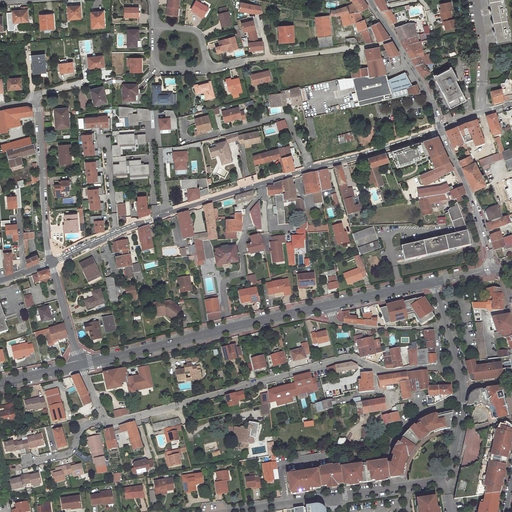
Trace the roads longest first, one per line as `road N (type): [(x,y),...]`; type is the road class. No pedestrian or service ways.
road 1 (residential): [(456,364),(380,373),(351,356),(104,419)]
road 2 (residential): [(157,216),(439,128)]
road 3 (residential): [(330,304),(80,364)]
road 4 (residential): [(331,496),(442,476),(452,464),(463,404),(456,364)]
road 5 (residential): [(52,262),(35,98)]
road 6 (tertiary): [(439,128),(494,268)]
road 7 (tertiary): [(370,0),(439,128)]
road 8 (residential): [(445,324),(340,324),(330,304)]
road 9 (track): [(273,57),(394,37)]
